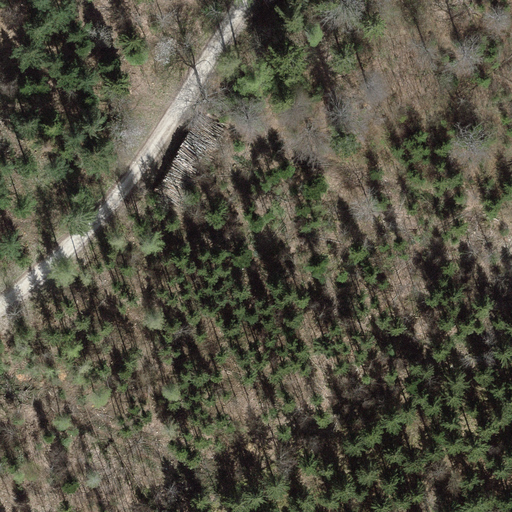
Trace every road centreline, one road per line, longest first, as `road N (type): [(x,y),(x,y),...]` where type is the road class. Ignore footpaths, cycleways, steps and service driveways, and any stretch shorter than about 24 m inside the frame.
road 1 (unclassified): [(0,328),(111,234),(261,0)]
road 2 (track): [(0,112),(191,115)]
